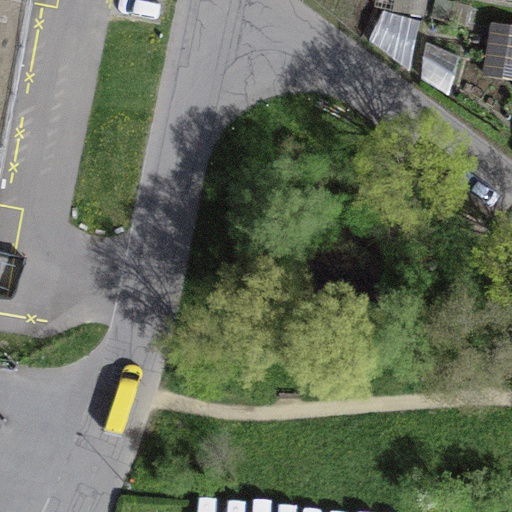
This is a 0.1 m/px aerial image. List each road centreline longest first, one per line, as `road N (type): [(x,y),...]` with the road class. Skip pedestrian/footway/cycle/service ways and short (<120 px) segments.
road 1 (unclassified): [(75,511),(124,392),(207,7)]
road 2 (residential): [(207,7),(287,34),(344,69),(511,197)]
